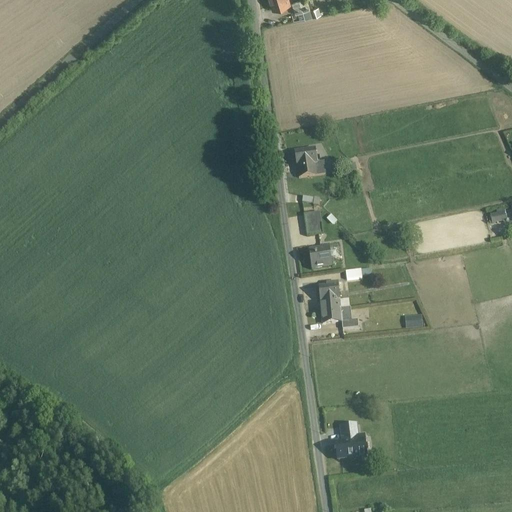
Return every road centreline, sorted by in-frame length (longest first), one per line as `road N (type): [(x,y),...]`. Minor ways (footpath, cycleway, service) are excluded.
road 1 (unclassified): [(330,511),(252,0)]
road 2 (unclassified): [(138,0),(0,124)]
road 3 (unclassified): [(511,87),(400,0)]
